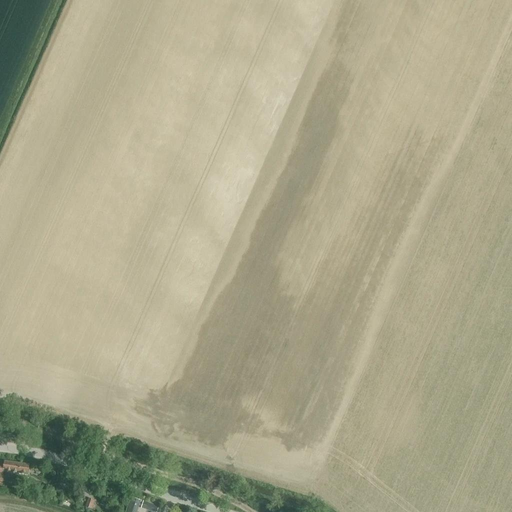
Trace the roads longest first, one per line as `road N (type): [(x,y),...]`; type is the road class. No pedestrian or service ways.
road 1 (track): [(251,511),(194,484),(0,425)]
road 2 (unclassified): [(219,511),(0,447)]
road 3 (track): [(0,160),(69,0)]
